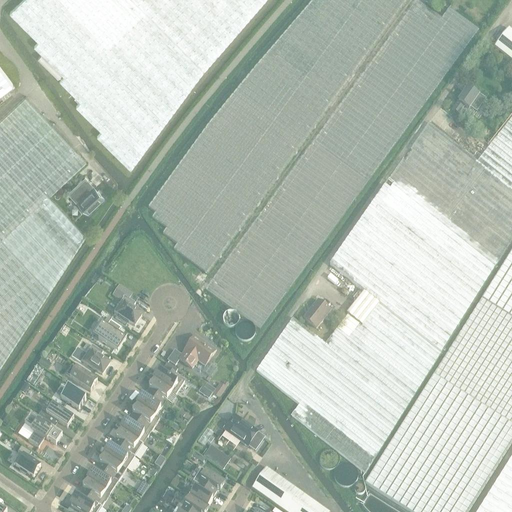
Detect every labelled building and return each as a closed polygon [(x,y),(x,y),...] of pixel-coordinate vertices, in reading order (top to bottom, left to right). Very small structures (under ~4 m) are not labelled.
[(23,0),(9,13),(38,42),(34,47),(64,77),(59,81),(80,102),(75,106),(101,132),(96,136),(130,170),(203,71),(203,70),(264,0),(23,0)] [(208,125),(148,208),(155,214),(152,218),(166,229),(162,234),(177,245),(173,250),(207,275),(407,0),(313,0),(247,78),(208,125)] [(435,11),(443,0),(426,0),(425,3),(435,11)] [(204,291),(259,330),(272,312),(333,228),(394,145),(476,33),(478,30),(459,17),(448,9),(440,20),(416,1),(374,58),(293,168),(272,198),(204,291)] [(511,63),(511,32),(508,29),(493,48),(511,63)] [(0,94),(14,84),(0,65),(0,94)] [(478,95),(477,96),(466,89),(452,110),(458,114),(463,106),(468,110),(470,106),(477,111),(485,100),(478,95)] [(0,367),(86,236),(76,225),(49,196),(86,162),(25,97),(0,120),(0,367)] [(329,265),(364,292),(380,304),(361,327),(347,316),(325,345),(292,319),(283,332),(271,349),(255,372),(272,385),(298,406),(290,416),(336,453),(364,475),(383,445),(490,276),(511,240),(511,116),(488,147),(469,132),(457,147),(428,123),(409,150),(411,152),(404,161),(402,159),(340,249),(329,265)] [(87,214),(105,198),(85,177),(67,193),(87,214)] [(511,249),(460,332),(406,418),(365,484),(409,511),(467,511),(503,456),(511,441),(511,249)] [(121,302),(114,313),(134,327),(142,316),(136,312),(138,310),(133,307),(135,304),(129,300),(132,295),(119,286),(116,291),(124,297),(121,302)] [(346,314),(347,316),(361,327),(380,304),(364,292),(346,314)] [(302,319),(316,329),(330,311),(316,301),(302,319)] [(101,323),(96,332),(101,335),(98,340),(115,351),(124,338),(117,334),(120,328),(110,322),(107,327),(101,323)] [(216,352),(195,337),(184,352),(185,352),(182,356),(175,351),(167,361),(175,367),(179,360),(192,370),(198,362),(205,367),(216,352)] [(77,349),(71,358),(80,363),(81,362),(102,376),(109,365),(99,358),(103,353),(92,346),(86,355),(77,349)] [(72,366),(65,376),(91,393),(97,383),(72,366)] [(184,382),(163,369),(160,373),(158,372),(152,380),(153,381),(154,381),(176,395),(184,382)] [(48,387),(55,391),(61,381),(54,377),(48,387)] [(176,395),(154,381),(153,381),(148,389),(149,390),(147,394),(163,405),(171,393),(176,396),(176,395)] [(220,383),(212,394),(220,399),(227,388),(220,383)] [(67,388),(60,399),(78,411),(86,400),(78,396),(67,388)] [(155,417),(163,405),(147,394),(144,398),(141,397),(135,405),(137,406),(159,421),(160,420),(155,417)] [(74,419),(61,410),(52,405),(46,414),(42,412),(38,417),(52,426),(56,421),(67,429),(74,419)] [(159,421),(137,406),(132,414),(133,415),(130,419),(151,433),(159,421)] [(62,436),(51,429),(49,431),(40,425),(42,423),(31,415),(24,425),(35,432),(29,441),(28,442),(38,449),(39,447),(45,439),(56,446),(62,436)] [(248,448),(257,435),(241,423),(242,422),(235,416),(224,431),(248,448)] [(151,433),(130,419),(127,423),(124,422),(119,430),(120,431),(121,431),(143,446),(151,433)] [(173,423),(171,427),(178,432),(181,428),(173,423)] [(143,446),(121,431),(120,431),(115,439),(116,440),(113,444),(134,458),(143,446)] [(134,458),(113,444),(110,449),(109,448),(104,456),(126,471),(134,458)] [(211,445),(204,456),(224,470),(231,459),(211,445)] [(20,455),(13,465),(20,469),(19,471),(25,475),(26,474),(33,478),(40,467),(28,459),(31,454),(21,447),(18,453),(20,455)] [(195,452),(191,457),(202,464),(206,459),(195,452)] [(126,471),(104,456),(99,464),(100,465),(97,469),(118,483),(126,471)] [(511,511),(511,457),(492,489),(477,511),(511,511)] [(283,511),(327,511),(266,468),(251,489),(283,511)] [(106,492),(113,481),(118,483),(97,469),(94,474),(91,472),(86,480),(87,481),(110,496),(110,495),(106,492)] [(225,485),(201,469),(193,482),(214,496),(217,491),(219,493),(225,485)] [(110,496),(87,481),(82,489),(83,490),(80,494),(101,508),(110,496)] [(143,482),(137,493),(143,496),(149,485),(143,482)] [(211,500),(214,496),(193,482),(192,483),(197,486),(189,497),(185,495),(207,509),(212,501),(211,500)] [(98,511),(101,508),(80,494),(77,499),(75,497),(69,505),(79,511),(98,511)] [(207,509),(185,495),(177,508),(183,511),(207,511),(209,510),(207,509)]
